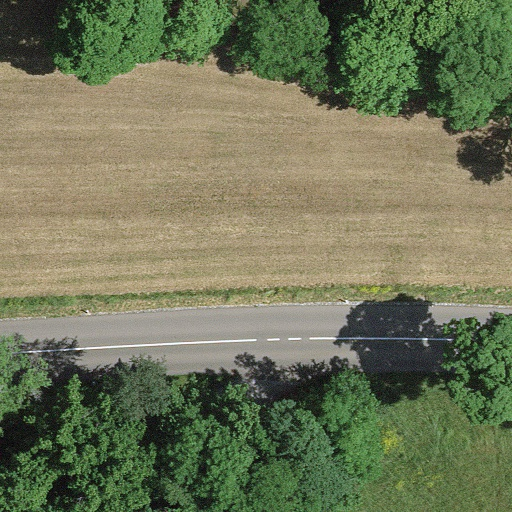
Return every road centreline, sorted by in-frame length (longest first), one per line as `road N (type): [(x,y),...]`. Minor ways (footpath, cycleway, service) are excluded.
road 1 (tertiary): [(511,342),(342,336),(0,353)]
road 2 (unknown): [(154,345),(132,402),(106,440),(0,488)]
road 3 (track): [(355,0),(511,32)]
